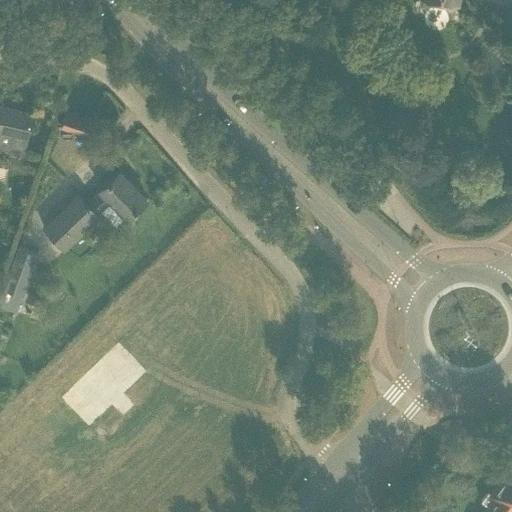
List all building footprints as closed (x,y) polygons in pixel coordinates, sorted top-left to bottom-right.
[(0,146),(23,151),(32,113),(0,105),(0,146)] [(86,133),(90,118),(65,110),(60,125),(86,133)] [(96,212),(99,209),(114,225),(124,215),(125,216),(146,197),(119,169),(99,189),(86,202),(77,192),(42,225),(65,248),(99,215),(96,212)] [(0,291),(0,304),(15,310),(37,252),(17,245),(0,291)] [(511,511),(511,466),(491,493),(488,490),(480,499),(489,506),(484,511),(511,511)]
